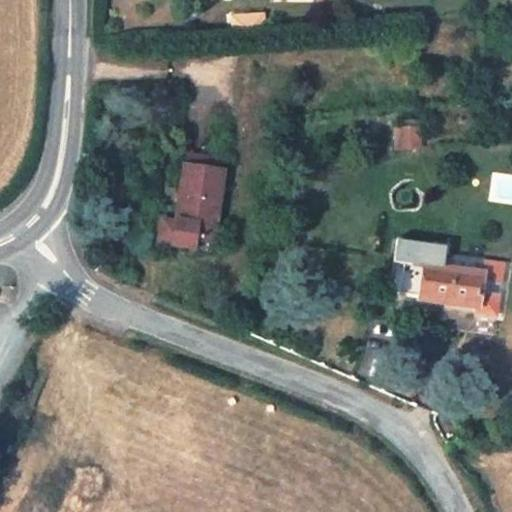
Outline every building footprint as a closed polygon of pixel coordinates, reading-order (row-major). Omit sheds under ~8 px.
[(262,15),(249,16),(249,31),(263,30),(262,15)] [(249,16),(232,17),(233,32),(249,31),(249,16)] [(419,147),(418,127),(400,128),(401,148),(419,147)] [(186,166),(221,172),(222,165),(206,163),(207,159),(188,156),(186,166)] [(172,243),(172,245),(192,248),(194,238),(212,242),(223,172),(221,172),(186,166),(184,166),(175,223),(172,243)] [(172,243),(175,223),(162,221),(159,241),(172,243)] [(481,275),(477,307),(476,307),(475,312),(495,315),(500,283),(503,264),(483,262),(429,255),(427,268),(481,275)] [(476,307),(477,307),(481,275),(427,268),(404,264),(399,294),(419,297),(419,299),(476,307)]
